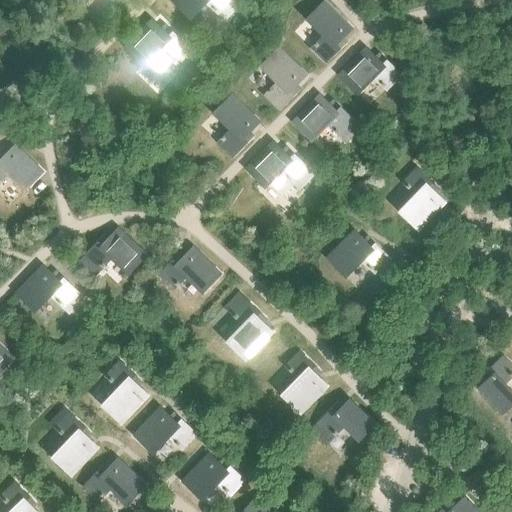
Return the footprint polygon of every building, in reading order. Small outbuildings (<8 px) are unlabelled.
[(171,0),(170,1),(189,19),(195,12),(207,25),(218,15),(223,20),(238,5),(232,0),(171,0)] [(341,40),(352,29),(324,1),(306,19),(323,36),(310,48),(325,63),(344,44),(341,40)] [(151,20),(124,48),(142,66),(148,60),(161,72),(171,62),(177,68),(192,53),(186,47),(166,28),(163,31),(151,20)] [(294,87),(306,75),(278,48),(260,66),(276,82),(264,95),(278,110),(298,90),(294,87)] [(400,75),(380,55),(377,59),(365,48),(338,76),(356,94),(372,77),(385,90),(400,75)] [(248,134),(259,122),(231,95),(213,113),(230,130),(217,142),(232,157),(251,137),(248,134)] [(319,95),(291,123),(310,141),(326,124),(339,137),(344,143),(359,128),(354,122),(334,103),(330,106),(319,95)] [(273,142),(245,170),(263,188),(269,181),(283,195),(293,184),(298,190),(313,175),(287,149),(284,153),(273,142)] [(0,182),(8,174),(24,191),(42,172),(14,145),(3,157),(0,153),(0,182)] [(444,203),(433,192),(436,188),(416,168),(402,184),(415,196),(398,213),(417,231),(444,203)] [(145,255),(117,229),(106,240),(102,237),(83,257),(98,271),(111,258),(128,274),(145,255)] [(388,259),(369,239),(365,243),(354,231),(326,259),(344,277),(360,260),(373,273),(388,259)] [(220,275),(192,247),(181,259),(177,255),(158,275),(173,290),(185,277),(202,293),(220,275)] [(42,266),(15,294),(33,312),(49,295),(62,308),(68,313),(83,298),(77,293),(57,273),(53,277),(42,266)] [(239,293),(224,308),(230,314),(243,326),(226,343),(245,361),(272,333),(260,322),(264,318),(244,298),(239,293)] [(0,371),(12,360),(0,347),(0,371)] [(327,386),(315,375),(319,371),(299,352),(284,367),(297,380),(281,396),(299,414),(327,386)] [(511,404),(511,393),(503,385),(511,376),(511,366),(502,356),(480,378),(484,383),(478,389),(502,414),(511,404)] [(147,396),(136,385),(139,381),(119,362),(105,377),(118,390),(102,406),(120,424),(147,396)] [(316,425),(310,430),(325,445),(331,439),(344,426),(358,440),(373,425),(348,400),(342,407),(337,402),(316,425)] [(63,408),(49,424),(68,442),(52,459),(70,476),(97,448),(86,437),(89,433),(63,408)] [(195,434),(175,415),(171,419),(160,408),(133,436),(151,454),(167,437),(180,449),(195,434)] [(243,481),(224,462),(220,465),(209,454),(181,482),(200,500),(216,483),(229,496),(243,481)] [(145,486),(116,459),(105,470),(102,467),(83,487),(98,501),(110,488),(127,504),(145,486)] [(35,511),(30,507),(34,503),(15,483),(0,497),(12,511),(10,511),(35,511)] [(271,511),(275,508),(260,494),(254,500),(242,511),(271,511)] [(453,499),(438,511),(477,511),(464,497),(457,504),(453,499)]
